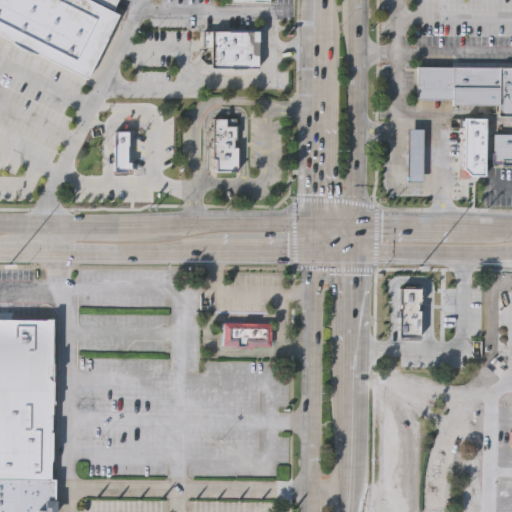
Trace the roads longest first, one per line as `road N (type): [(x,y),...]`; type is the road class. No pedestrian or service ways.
road 1 (secondary): [(325,0),(319,222)]
road 2 (primary): [(319,222),(121,222)]
road 3 (secondary): [(354,226),(357,32)]
road 4 (primary): [(42,252),(214,253)]
road 5 (secondary): [(318,253),(317,416)]
road 6 (primary): [(354,253),(511,253)]
road 7 (secondary): [(352,398),(354,253)]
road 8 (primary): [(214,253),(354,253)]
road 9 (primary): [(487,227),(354,226)]
